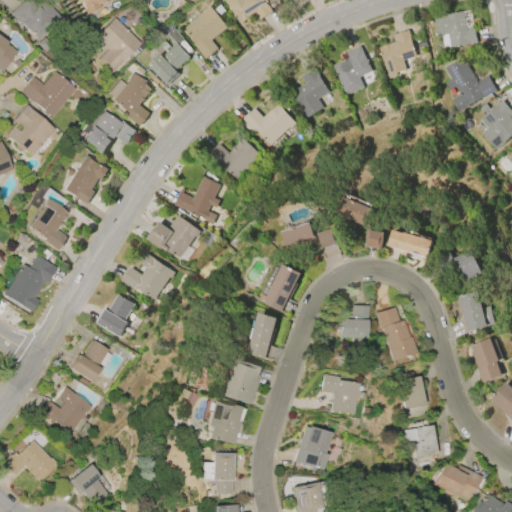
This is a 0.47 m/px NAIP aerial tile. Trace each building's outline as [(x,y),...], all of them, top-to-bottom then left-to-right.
[(35,40),(9,13),(22,0),(30,0),(36,6),(42,0),(59,17),(35,40)] [(107,0),(98,5),(99,7),(85,14),(84,11),(78,0),(107,0)] [(263,0),(271,12),(257,21),(253,14),(239,23),(224,0),(263,0)] [(183,28),(204,11),(203,10),(209,5),(226,27),(212,39),(220,49),(217,51),(216,50),(204,59),(193,46),(196,44),(183,28)] [(437,36),(433,16),(462,11),(465,28),(473,26),(476,42),(448,47),(446,34),(437,36)] [(93,37),(112,17),(139,43),(111,73),(96,59),(106,49),(93,37)] [(166,85),(147,65),(159,54),(162,56),(175,43),(162,30),(169,23),(184,39),(179,44),(190,56),(174,70),(178,74),(166,85)] [(386,76),(382,65),(383,65),(378,47),(394,42),(391,35),(407,30),(415,55),(402,60),(405,70),(386,76)] [(0,38),(5,42),(4,44),(15,52),(0,73),(0,38)] [(343,53),(359,45),(371,71),(358,78),(362,87),(345,95),(331,66),(346,58),(343,53)] [(442,67),(462,56),(476,81),(487,75),(495,90),(457,111),(451,100),(459,95),(454,85),(447,89),(443,82),(449,79),(442,67)] [(328,91),(316,99),(321,107),(305,118),(298,108),(299,108),(289,92),(303,83),(300,78),(314,68),(322,80),(321,80),(328,91)] [(73,89),(49,118),(19,92),(32,76),(41,85),(52,71),(73,89)] [(131,72),(152,88),(139,105),(149,113),(138,126),(125,116),(127,113),(111,100),(113,98),(107,93),(118,79),(124,84),(128,78),(127,77),(131,72)] [(478,119),(501,100),(511,112),(507,116),(511,121),(511,134),(494,149),(481,132),(486,128),(478,119)] [(278,104),(294,123),(289,128),(288,127),(268,145),(255,130),(253,132),(241,118),(253,108),(261,117),(270,110),(270,111),(278,104)] [(53,129),(30,157),(4,135),(14,123),(11,121),(24,105),(53,129)] [(101,154),(82,139),(102,111),(119,124),(121,121),(134,131),(124,143),(114,136),(101,154)] [(227,153),(242,138),(259,155),(235,180),(221,165),(218,168),(205,156),(217,143),(227,153)] [(0,145),(10,170),(0,174),(0,145)] [(62,190),(84,155),(107,170),(100,180),(97,178),(89,189),(93,192),(85,204),(62,190)] [(210,224),(203,221),(203,220),(173,204),(181,188),(183,189),(181,193),(192,198),(202,176),(219,184),(212,197),(218,200),(214,208),(209,205),(205,211),(207,212),(207,211),(214,215),(210,224)] [(363,226),(372,205),(343,193),(334,214),(363,226)] [(45,198),(66,213),(54,230),(65,237),(56,250),(43,241),(44,239),(27,227),(43,205),(41,204),(45,198)] [(176,215),(198,231),(194,237),(193,236),(177,258),(171,253),(170,254),(161,247),(159,249),(145,238),(158,221),(167,228),(176,215)] [(310,223),(316,244),(287,252),(281,231),(310,223)] [(317,233),(330,229),(335,243),(322,248),(317,233)] [(364,246),(366,230),(383,232),(381,248),(364,246)] [(403,232),(432,240),(427,257),(386,245),(391,230),(402,233),(403,232)] [(469,245),(446,256),(460,285),(483,274),(469,245)] [(146,253),(173,272),(169,278),(168,277),(153,299),(151,297),(150,298),(146,296),(145,296),(139,292),(139,291),(137,290),(138,288),(136,287),(134,290),(121,280),(130,267),(141,275),(146,268),(139,263),(146,253)] [(6,290),(21,265),(26,268),(33,255),(54,268),(45,284),(42,282),(33,298),(37,300),(30,312),(1,294),(4,289),(6,290)] [(300,274),(280,312),(263,303),(283,265),(300,274)] [(467,331),(457,296),(477,291),(482,308),(489,306),(494,324),(467,331)] [(118,336),(95,323),(104,308),(108,310),(118,294),(134,304),(124,321),(126,323),(118,336)] [(340,338),(340,319),(347,319),(347,315),(350,315),(351,305),(367,305),(366,323),(365,323),(365,338),(340,338)] [(380,329),(375,313),(392,308),(397,321),(401,320),(406,337),(408,337),(413,354),(392,360),(382,329),(380,329)] [(276,318),(262,359),(244,353),(258,312),(276,318)] [(483,383),(469,351),(472,350),(470,346),(489,338),(498,361),(496,362),(501,375),(483,383)] [(109,354),(102,367),(96,364),(96,365),(98,367),(89,382),(68,369),(77,355),(80,357),(89,340),(105,350),(104,351),(109,354)] [(260,367),(248,404),(222,395),(234,358),(260,367)] [(355,383),(350,415),(328,411),(330,403),(327,403),(328,393),(317,392),(320,375),(336,377),(336,380),(355,383)] [(415,376),(421,404),(403,408),(400,394),(403,394),(403,390),(399,391),(397,379),(415,376)] [(511,420),(490,402),(491,400),(490,399),(504,382),(511,388),(511,420)] [(69,433),(52,421),(50,424),(37,414),(47,401),(57,409),(63,402),(56,397),(62,388),(89,407),(86,412),(85,411),(69,433)] [(179,395),(183,388),(189,392),(185,399),(179,395)] [(232,444),(208,438),(211,426),(210,425),(216,401),(238,407),(234,421),(238,422),(232,444)] [(306,426),(327,433),(321,454),(324,455),(319,470),(291,462),(302,427),(305,428),(306,426)] [(428,426),(434,454),(416,458),(413,444),(416,443),(416,440),(406,442),(404,431),(428,426)] [(29,441),(48,459),(49,458),(54,462),(36,481),(21,467),(13,475),(1,464),(3,461),(2,459),(7,454),(9,455),(12,452),(15,455),(29,441)] [(207,479),(200,479),(200,462),(209,462),(209,453),(230,454),(230,481),(231,493),(214,495),(212,484),(207,484),(207,479)] [(66,481),(88,464),(97,477),(94,479),(107,496),(90,508),(78,492),(76,494),(66,481)] [(467,499),(455,493),(453,496),(432,485),(443,464),(448,466),(448,465),(455,469),(457,465),(479,476),(467,499)] [(294,511),(290,487),(315,482),(320,507),(313,509),(313,511),(294,511)] [(511,499),(511,511),(471,511),(478,501),(480,502),(485,494),(500,503),(502,500),(503,501),(506,496),(511,499)]
